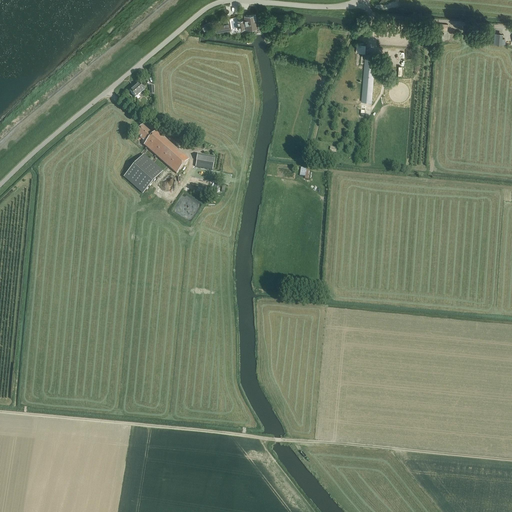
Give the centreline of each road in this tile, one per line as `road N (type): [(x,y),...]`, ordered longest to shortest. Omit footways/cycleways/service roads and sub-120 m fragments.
road 1 (track): [(0,413),(511,461)]
road 2 (unclassified): [(0,185),(207,7),(359,0)]
road 3 (unclassified): [(360,0),(375,19),(511,29)]
